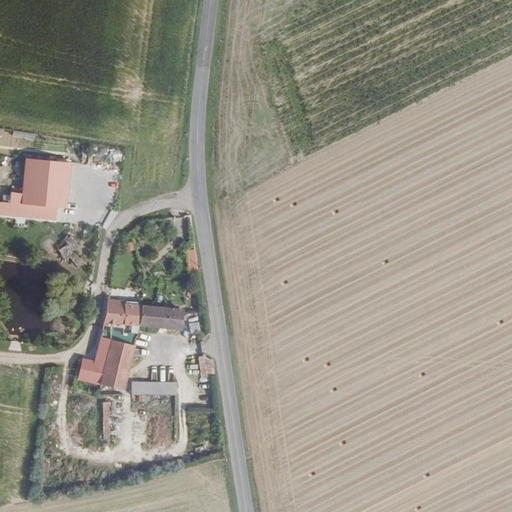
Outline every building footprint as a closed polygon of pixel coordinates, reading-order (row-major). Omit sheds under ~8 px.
[(67,215),(72,170),(27,166),(23,211),(30,212),(56,214),(67,215)] [(55,225),(56,214),(30,212),(29,223),(55,225)] [(76,248),(82,242),(73,233),(67,239),(76,248)] [(189,271),(198,270),(196,249),(187,250),(189,271)] [(136,331),(138,312),(107,308),(103,327),(136,331)] [(179,336),(181,316),(143,312),(140,332),(179,336)] [(133,351),(134,344),(133,343),(112,338),(101,336),(100,343),(110,345),(133,351)] [(20,351),(21,341),(10,340),(10,350),(20,351)] [(99,389),(110,345),(100,343),(95,366),(82,363),(78,384),(99,389)] [(123,394),(133,351),(110,345),(99,389),(123,394)] [(215,382),(212,361),(199,362),(202,384),(215,382)] [(176,402),(176,389),(131,387),(130,401),(176,402)]
